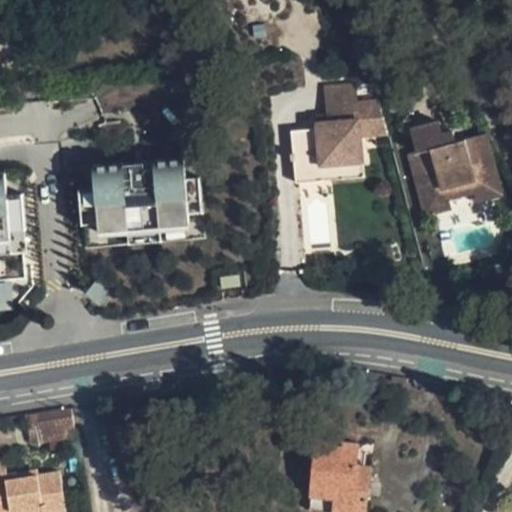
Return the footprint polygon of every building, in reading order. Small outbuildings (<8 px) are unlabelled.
[(324,86),(327,122),(360,120),(358,102),(357,83),(324,86)] [(385,134),(375,100),(358,102),(360,120),(327,122),(328,128),(292,131),(296,182),(324,180),(323,165),(363,162),(361,137),(385,134)] [(442,134),(439,122),(411,129),(417,152),(431,148),(445,198),(448,197),(474,190),(478,189),(465,139),(455,142),(445,144),(442,134)] [(442,134),(445,144),(455,142),(453,131),(442,134)] [(485,133),(465,139),(478,189),(474,190),(476,200),(502,194),(485,133)] [(445,198),(431,148),(417,152),(410,154),(427,214),(451,207),(448,197),(445,198)] [(76,167),(84,248),(206,238),(198,156),(76,167)] [(323,165),(324,180),(365,177),(363,162),(323,165)] [(19,171),(0,172),(0,255),(25,254),(19,171)] [(109,287),(100,276),(88,289),(104,304),(108,297),(109,287)] [(239,276),(220,278),(221,288),(241,286),(239,276)] [(11,288),(0,288),(0,310),(12,309),(11,288)] [(152,458),(140,391),(112,396),(124,463),(152,458)] [(64,404),(18,412),(21,436),(68,427),(64,404)] [(358,444),(317,438),(307,511),(316,511),(366,511),(371,485),(351,483),(358,444)] [(34,480),(32,472),(11,476),(12,484),(34,480)] [(0,511),(39,511),(42,511),(41,511),(63,511),(58,475),(34,480),(12,484),(11,476),(1,479),(0,473),(0,511)]
